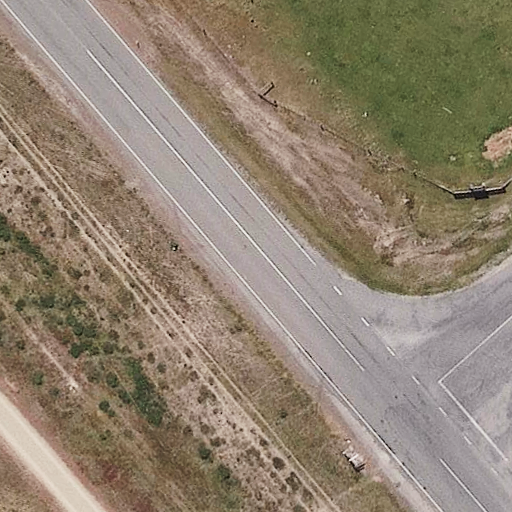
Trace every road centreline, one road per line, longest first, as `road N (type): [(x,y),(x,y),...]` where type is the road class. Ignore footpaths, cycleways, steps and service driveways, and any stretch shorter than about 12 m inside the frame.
road 1 (tertiary): [(399,413),(41,0)]
road 2 (unclassified): [(511,318),(399,413)]
road 3 (tertiary): [(484,511),(399,413)]
